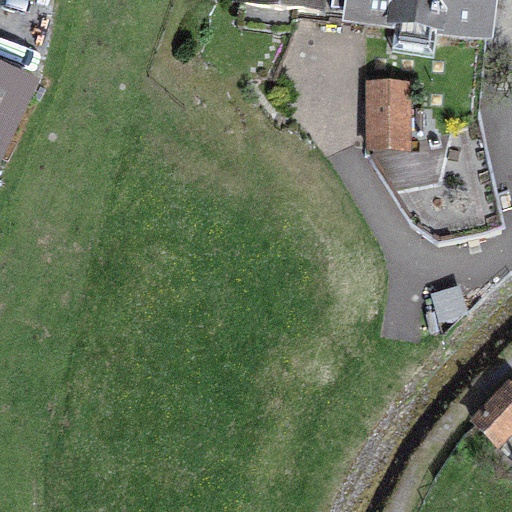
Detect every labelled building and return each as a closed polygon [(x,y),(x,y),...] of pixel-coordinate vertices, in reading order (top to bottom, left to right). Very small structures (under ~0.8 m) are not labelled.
[(269,83),(295,13),(319,17),(321,0),(240,0),(240,3),(230,1),(208,58),(269,83)] [(321,0),(319,17),(396,29),(392,52),(435,59),(438,35),(485,42),(491,0),(321,0)] [(0,163),(34,95),(0,78),(0,163)] [(408,153),(409,87),(370,87),(369,153),(408,153)] [(458,289),(432,297),(440,324),(467,316),(458,289)] [(511,435),(511,390),(511,389),(475,425),(498,449),(511,435)]
